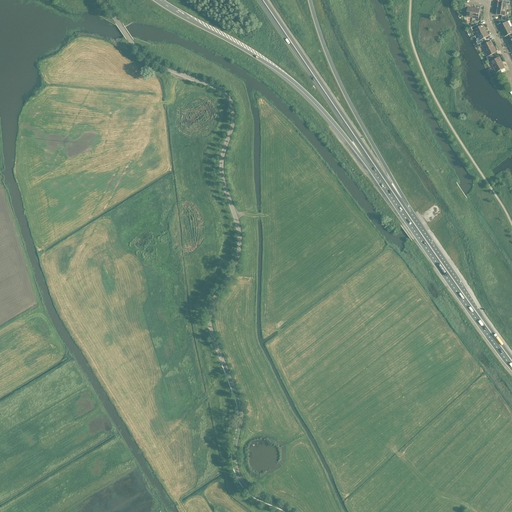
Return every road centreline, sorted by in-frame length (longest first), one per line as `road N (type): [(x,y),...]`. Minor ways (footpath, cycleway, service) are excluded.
road 1 (unclassified): [(285,511),(239,478),(238,406),(210,334),(213,302),(240,252),(222,178),(229,100),(143,55),(102,0)]
road 2 (trunk): [(159,0),(279,71),(369,162)]
road 3 (trunk): [(408,212),(265,0)]
road 4 (trunk): [(369,162),(511,365)]
road 5 (trunk): [(408,212),(334,71),(309,0)]
road 6 (trunk): [(260,0),(369,162)]
road 7 (trunk): [(511,357),(408,212)]
